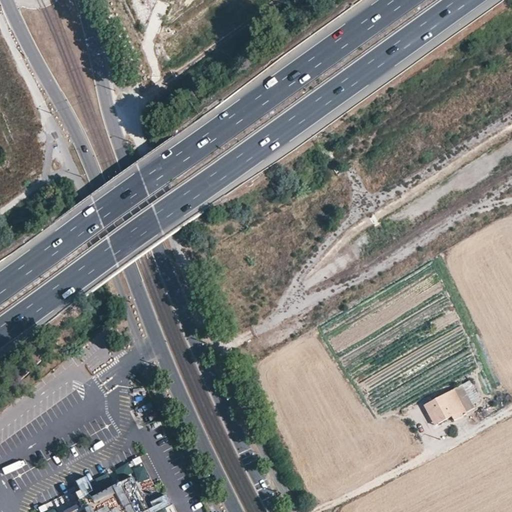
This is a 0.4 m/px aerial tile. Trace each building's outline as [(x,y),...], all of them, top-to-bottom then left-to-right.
[(454,389),(467,412),(475,408),(462,385),(454,389)] [(467,412),(454,389),(424,405),(435,425),(451,416),(454,421),(467,413),(467,412)] [(177,511),(154,464),(120,483),(81,504),(65,511),(177,511)] [(193,498),(200,511),(206,509),(199,495),(193,498)] [(60,511),(55,499),(40,506),(42,511),(60,511)]
